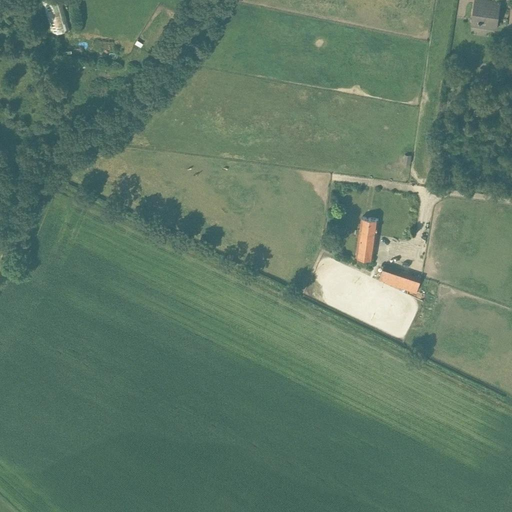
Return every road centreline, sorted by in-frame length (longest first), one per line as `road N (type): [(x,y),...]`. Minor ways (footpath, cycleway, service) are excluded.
road 1 (unclassified): [(0,262),(45,169),(138,104),(211,0)]
road 2 (unclassified): [(511,201),(334,177)]
